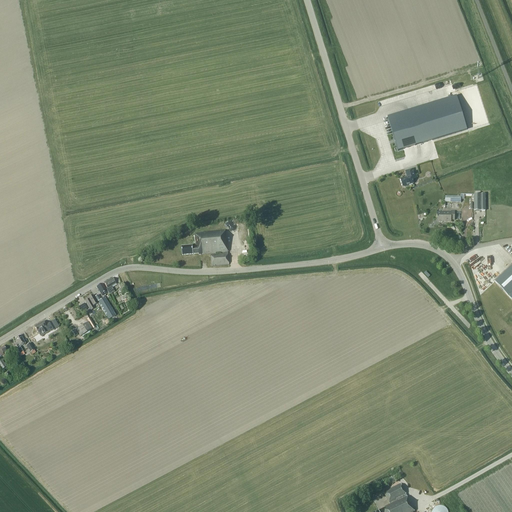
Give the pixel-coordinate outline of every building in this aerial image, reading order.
[(458,101),(412,115),(411,110),(388,117),(398,151),(467,130),(456,96),(458,101)] [(373,148),(376,159),(382,157),(379,146),(373,148)] [(405,171),(407,177),(400,179),(403,187),(404,187),(407,186),(407,185),(413,184),(412,179),(415,178),(412,169),(405,171)] [(474,194),(474,211),(485,211),(485,194),(474,194)] [(461,197),(445,196),(445,202),(461,203),(461,202),(463,202),(463,195),(461,195),(461,197)] [(437,222),(451,222),(451,220),(454,220),(455,211),(451,211),(451,213),(437,213),(437,222)] [(211,254),(212,266),(229,265),(225,231),(224,225),(207,227),(207,232),(195,234),(196,245),(192,245),(181,246),(182,255),(198,254),(198,255),(211,254)] [(511,265),(495,282),(511,300),(511,265)] [(104,283),(107,289),(105,290),(107,292),(109,295),(114,292),(111,287),(116,284),(112,278),(104,283)] [(102,296),(103,297),(105,296),(105,295),(107,293),(107,292),(105,290),(102,284),(97,287),(99,292),(102,296)] [(88,298),(88,299),(85,301),(86,303),(89,308),(90,311),(92,310),(90,308),(92,307),(92,306),(97,303),(93,295),(88,298)] [(98,302),(108,320),(115,316),(105,298),(100,300),(98,302)] [(43,322),(34,327),(38,334),(39,334),(41,337),(52,330),(52,331),(56,329),(54,326),(52,322),(48,324),(45,326),(43,322)] [(92,329),(88,322),(76,330),(80,337),(92,329)] [(15,339),(15,340),(17,343),(15,344),(17,348),(25,344),(20,336),(15,339)] [(414,511),(401,484),(384,492),(385,494),(380,497),(384,505),(389,502),(389,503),(396,500),(397,501),(384,507),(385,508),(375,511),(414,511)]
